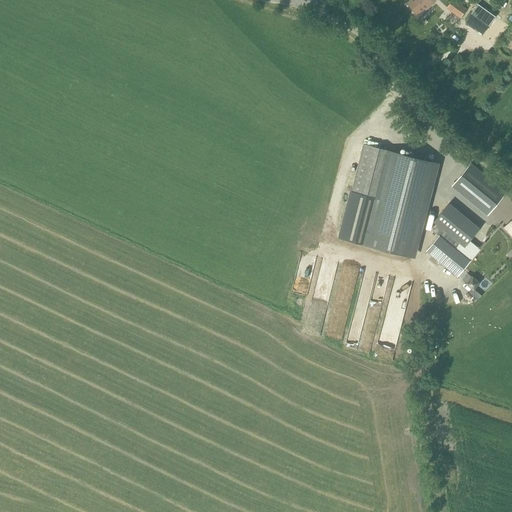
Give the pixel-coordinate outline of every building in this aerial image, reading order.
[(408,0),(408,1),(406,2),(407,3),(408,2),(418,13),(433,1),(433,0),(408,0)] [(452,0),(447,8),(460,18),(466,9),(453,0),(452,0)] [(496,17),(478,4),(465,22),(480,32),(487,21),(491,24),(496,17)] [(488,31),(482,36),(486,40),(492,34),(488,31)] [(411,256),(435,163),(364,145),(352,193),(374,198),(363,245),(412,257),(413,257),(411,256)] [(488,166),(492,175),(499,172),(495,163),(488,166)] [(452,186),(488,216),(506,193),(470,164),(452,186)] [(470,241),(480,229),(449,203),(433,222),(437,226),(433,231),(439,236),(439,235),(439,236),(426,252),(458,277),(480,249),(470,241)] [(321,272),(331,275),(338,246),(323,243),(321,251),(329,253),(327,260),(324,259),(321,272)] [(350,278),(351,272),(355,273),(358,259),(346,257),(342,276),(350,278)] [(472,278),(468,274),(463,280),(467,284),(468,284),(472,278),(473,278),(472,278)]
